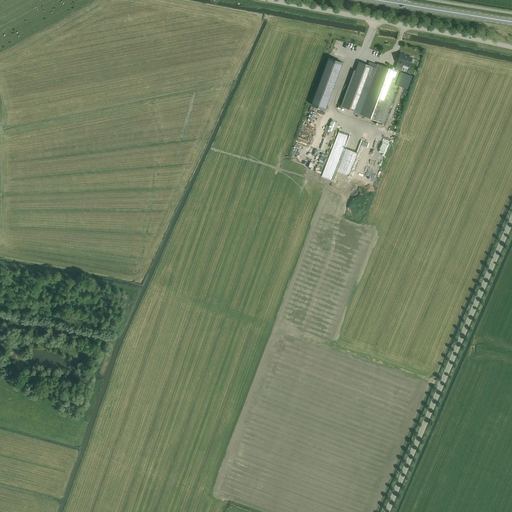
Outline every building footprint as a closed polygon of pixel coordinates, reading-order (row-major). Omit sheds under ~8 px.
[(401,53),(398,62),(397,62),(398,62),(395,70),(377,63),(359,114),(382,123),(401,72),(400,72),(403,64),(409,66),(412,58),(405,55),(401,53)] [(325,110),(343,62),(328,57),(311,104),(325,110)] [(368,64),(359,61),(342,107),(351,110),(368,64)] [(352,140),(358,142),(364,125),(363,124),(362,125),(349,120),(349,119),(340,115),(338,114),(336,116),(332,115),(329,119),(334,123),(333,125),(340,128),(342,129),(346,128),(347,126),(349,128),(351,125),(352,126),(351,130),(348,129),(347,131),(342,133),(343,135),(347,137),(351,131),(349,138),(353,139),(352,140)] [(387,131),(389,127),(381,125),(378,134),(372,131),(370,138),(384,142),(387,131)]
